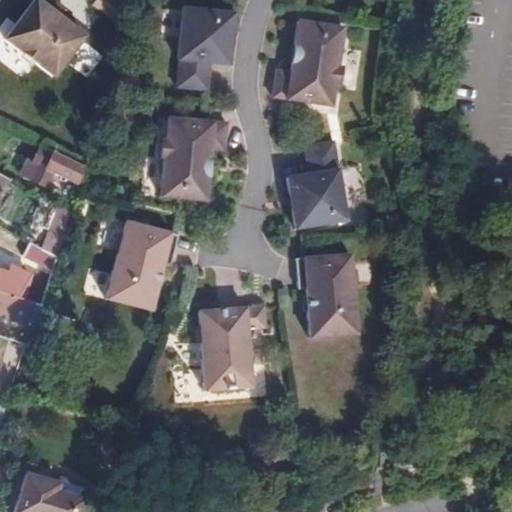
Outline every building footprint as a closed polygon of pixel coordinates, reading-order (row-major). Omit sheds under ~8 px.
[(33,0),(31,0),(0,39),(0,40),(49,78),(81,37),(33,0)] [(105,0),(96,0),(89,11),(110,27),(122,35),(127,16),(105,0)] [(175,55),(173,83),(203,85),(206,58),(226,59),(228,29),(232,26),(234,15),(230,11),(230,7),(178,2),(173,55),(175,55)] [(273,64),(268,92),(328,101),(331,80),(336,76),(338,64),(334,60),(340,21),(295,14),(286,67),(273,64)] [(87,78),(104,57),(84,41),(67,62),(87,78)] [(159,155),(156,194),(202,198),(207,145),(220,146),(223,119),(163,113),(161,136),(157,139),(156,151),(159,155)] [(283,173),(291,225),(343,215),(330,136),(301,141),(306,169),(283,173)] [(55,173),(78,184),(83,169),(40,149),(33,163),(28,161),(21,176),(26,178),(48,189),(55,173)] [(70,211),(57,204),(51,221),(66,225),(70,211)] [(114,250),(102,297),(148,309),(159,261),(167,263),(175,232),(122,219),(118,232),(114,235),(111,246),(114,250)] [(44,246),(57,252),(64,231),(49,226),(44,246)] [(56,258),(29,244),(23,256),(41,267),(35,292),(45,295),(56,258)] [(347,250),(292,254),(295,286),(302,285),(306,334),(353,331),(350,282),(353,278),(353,267),(348,264),(347,250)] [(0,316),(0,317),(35,326),(41,305),(14,297),(18,281),(0,274),(0,316)] [(260,303),(250,304),(251,325),(262,324),(260,303)] [(250,304),(195,309),(196,323),(192,327),(194,338),(198,342),(202,390),(249,385),(245,336),(252,336),(251,325),(250,304)] [(0,444),(0,445),(9,414),(0,411),(0,444)] [(78,511),(83,499),(55,490),(57,483),(22,473),(10,511),(78,511)]
